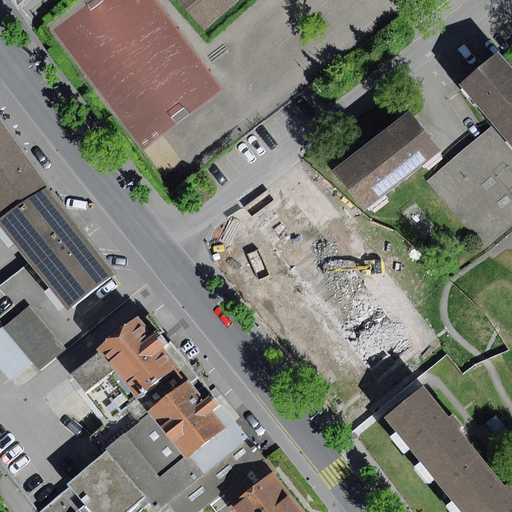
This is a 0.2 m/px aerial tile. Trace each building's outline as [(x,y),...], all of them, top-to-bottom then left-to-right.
[(178,0),(206,30),(238,0),(178,0)] [(511,66),(501,54),(461,88),(493,124),(511,145),(511,66)] [(371,142),(333,171),(362,210),(440,153),(410,113),(371,142)] [(19,141),(0,115),(0,211),(4,217),(50,183),(19,141)] [(67,311),(117,274),(50,183),(4,217),(0,220),(31,263),(52,292),(67,311)] [(251,224),(365,377),(412,343),(298,189),(251,224)] [(39,370),(65,351),(32,307),(52,292),(31,263),(0,286),(0,371),(8,382),(34,364),(39,370)] [(205,511),(225,496),(268,461),(143,310),(64,376),(106,426),(94,436),(107,452),(145,498),(156,511),(205,511)] [(386,420),(444,490),(482,459),(459,431),(463,427),(458,420),(453,415),(448,419),(424,390),(386,420)] [(511,435),(495,416),(486,423),(511,453),(511,435)] [(107,452),(69,484),(92,511),(127,511),(145,498),(107,452)] [(504,486),(482,459),(444,490),(461,511),(511,511),(511,485),(509,482),(504,486)] [(268,461),(225,496),(231,504),(274,469),(268,461)] [(232,511),(304,511),(274,474),(230,509),(232,511)]
